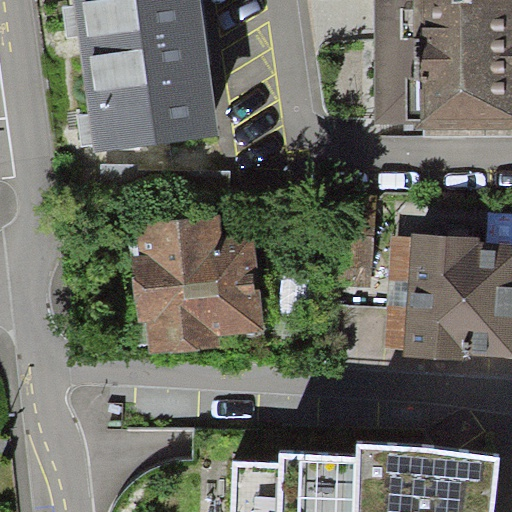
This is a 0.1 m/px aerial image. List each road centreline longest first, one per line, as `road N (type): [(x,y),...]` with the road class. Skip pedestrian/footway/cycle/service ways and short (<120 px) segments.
road 1 (residential): [(27,265),(35,211),(7,0)]
road 2 (residential): [(298,377),(45,368)]
road 3 (residential): [(298,377),(511,396)]
road 4 (residential): [(68,511),(45,368)]
